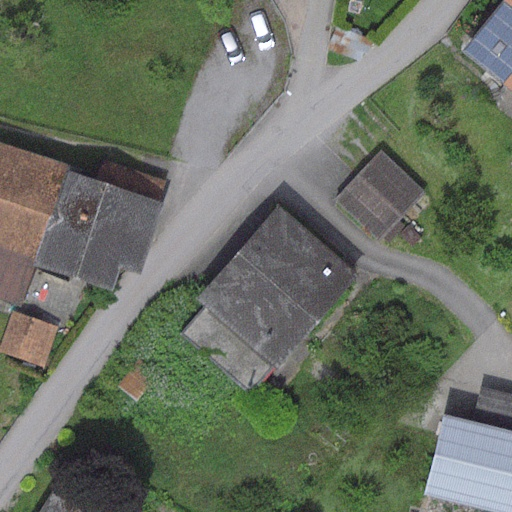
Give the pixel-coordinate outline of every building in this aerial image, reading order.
[(511,0),(501,0),(460,53),(511,93),(511,0)] [(92,175),(0,146),(0,297),(15,303),(27,265),(105,290),(112,268),(137,275),(167,180),(97,158),(92,175)] [(377,152),(331,200),(376,243),(422,195),(377,152)] [(271,206),(190,299),(200,307),(175,336),(246,397),(352,276),(271,206)] [(55,329),(10,314),(0,342),(0,353),(41,368),(55,329)] [(511,396),(477,388),(469,422),(511,431),(511,396)] [(511,511),(511,431),(469,422),(435,414),(416,495),(489,511),(511,511)] [(77,511),(42,491),(29,511),(77,511)]
